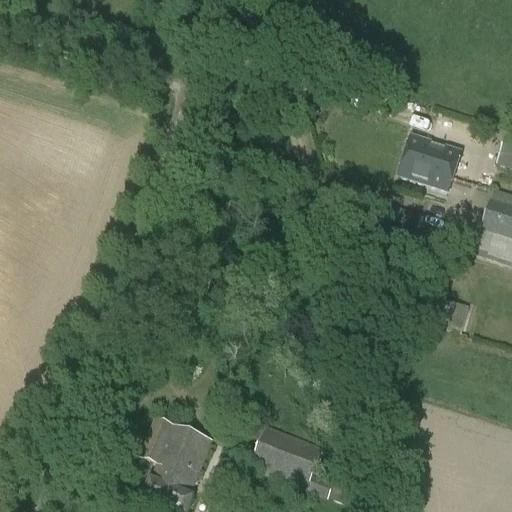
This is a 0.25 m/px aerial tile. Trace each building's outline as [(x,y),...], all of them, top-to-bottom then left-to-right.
[(411,140),(398,180),(447,196),(460,156),(411,140)] [(511,160),(511,141),(505,140),(499,157),(511,160)] [(511,199),(493,194),(472,258),(511,271),(511,199)] [(450,333),(471,339),(479,310),(458,304),(450,333)] [(138,403),(151,368),(131,361),(118,397),(138,403)] [(211,444),(173,429),(156,422),(140,462),(157,468),(152,483),(149,483),(142,501),(170,511),(188,511),(193,500),(190,498),(211,444)] [(308,496),(324,454),(265,432),(249,473),(308,496)]
